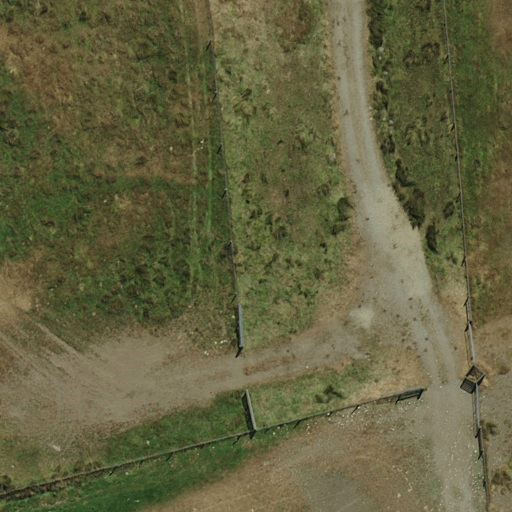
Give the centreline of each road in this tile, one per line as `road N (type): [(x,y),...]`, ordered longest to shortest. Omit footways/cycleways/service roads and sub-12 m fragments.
road 1 (track): [(414,511),(401,348),(330,163),(318,0)]
road 2 (track): [(0,449),(401,348)]
